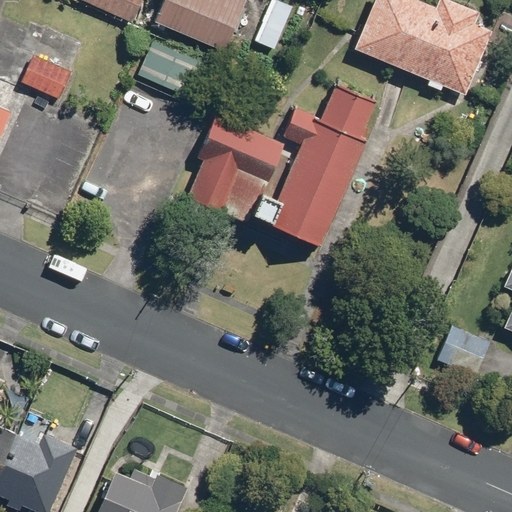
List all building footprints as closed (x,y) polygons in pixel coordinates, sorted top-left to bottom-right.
[(92,0),(135,21),(144,0),(92,0)] [(250,0),(164,0),(157,18),(229,49),(240,24),(250,0)] [(296,3),(285,0),(271,0),(258,42),(281,50),(296,3)] [(437,0),(376,0),(358,41),(432,74),(430,79),(443,85),(446,79),(468,89),(496,26),(478,17),(483,6),(469,0),(438,0),(437,0)] [(156,36),(138,72),(190,96),(207,59),(181,47),(156,36)] [(72,70),(34,56),(24,82),(61,97),(72,70)] [(319,110),(299,101),(286,131),(304,139),(271,215),(325,239),(372,133),(366,127),(381,93),(365,78),(340,75),(325,110),(319,110)] [(0,141),(6,131),(13,108),(0,102),(0,141)] [(287,138),(219,108),(200,149),(206,152),(188,190),(251,218),(270,176),(281,155),(287,138)] [(477,379),(493,338),(475,332),(459,372),(477,379)] [(0,419),(0,488),(12,494),(9,501),(21,506),(24,500),(50,511),(51,511),(80,443),(46,428),(42,438),(0,419)] [(133,472),(118,465),(95,511),(177,511),(185,496),(191,483),(176,473),(159,468),(157,473),(137,463),(133,472)]
